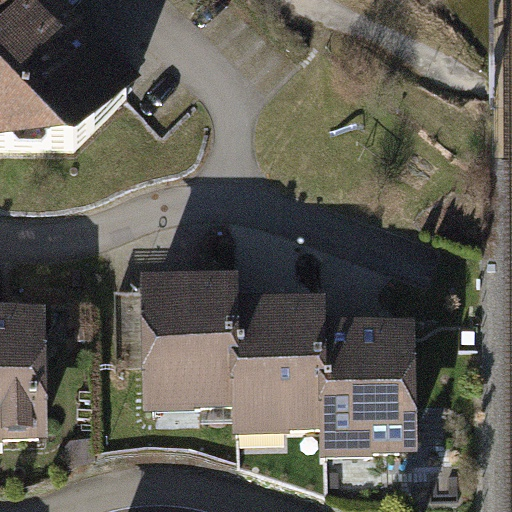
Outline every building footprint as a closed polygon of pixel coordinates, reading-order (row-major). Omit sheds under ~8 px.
[(0,0),(0,172),(74,174),(140,108),(32,0),(0,0)] [(145,432),(241,431),(241,318),(240,299),(144,300),(145,432)] [(242,451),(329,451),(328,344),(328,318),(241,318),(241,431),(242,451)] [(48,332),(0,333),(0,466),(51,465),(48,332)] [(421,344),(328,344),(329,451),(329,475),(422,474),(421,344)]
